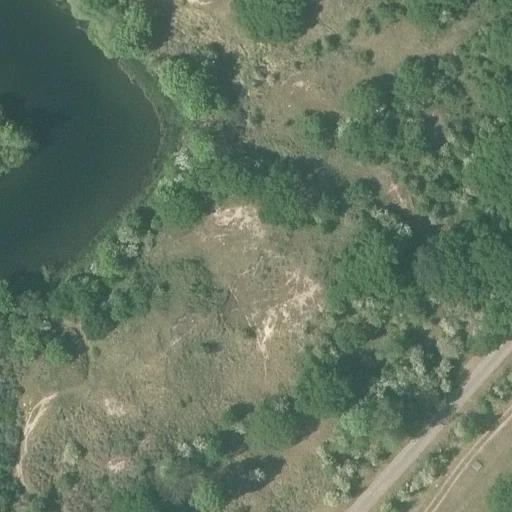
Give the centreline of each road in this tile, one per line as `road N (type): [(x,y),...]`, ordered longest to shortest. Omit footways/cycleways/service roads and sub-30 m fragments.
road 1 (track): [(361,511),(511,341)]
road 2 (track): [(428,511),(511,418)]
